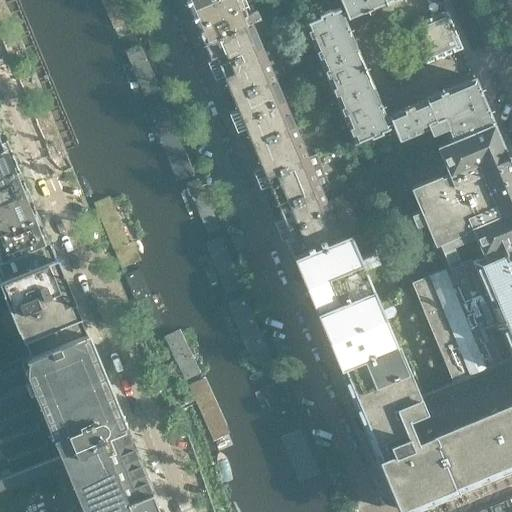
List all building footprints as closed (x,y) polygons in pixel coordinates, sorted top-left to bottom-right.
[(121,0),(100,0),(115,38),(134,31),(121,0)] [(185,0),(189,10),(213,0),(185,0)] [(241,7),(238,0),(213,0),(189,10),(195,25),(241,7)] [(340,0),(313,0),(319,13),(330,8),(331,11),(339,8),(341,14),(346,12),(340,0)] [(387,0),(340,0),(346,12),(347,15),(383,1),(383,2),(387,0)] [(39,7),(17,15),(35,65),(57,57),(39,7)] [(202,42),(257,19),(255,12),(245,17),(241,7),(195,25),(202,42)] [(355,48),(341,14),(339,8),(331,11),(330,8),(319,13),(320,16),(303,23),(319,63),(355,48)] [(461,48),(445,11),(410,25),(425,63),(461,48)] [(274,79),(261,49),(281,41),(269,14),(257,19),(202,42),(209,58),(214,56),(231,97),(274,79)] [(139,42),(123,48),(143,96),(158,90),(139,42)] [(370,84),(355,48),(319,63),(334,99),(370,84)] [(64,67),(42,74),(60,122),(81,114),(64,67)] [(491,122),(482,99),(473,77),(423,98),(424,100),(389,114),(399,139),(426,127),(429,134),(443,129),(447,140),(491,122)] [(293,125),(274,79),(231,97),(251,143),(293,125)] [(388,126),(370,84),(334,99),(351,141),(369,133),(370,136),(381,131),(380,129),(388,126)] [(176,180),(194,173),(164,97),(145,105),(176,180)] [(91,194),(108,187),(80,120),(62,128),(91,194)] [(511,169),(491,122),(447,140),(434,146),(447,175),(439,178),(438,175),(409,187),(418,211),(410,215),(414,225),(423,222),(433,245),(462,233),(461,230),(469,227),(480,255),(417,281),(410,284),(451,383),(500,362),(487,329),(498,324),(511,357),(511,356),(511,169)] [(319,188),(293,125),(251,143),(277,206),(319,188)] [(8,147),(0,149),(0,176),(17,170),(8,147)] [(0,204),(27,193),(17,170),(0,176),(0,181),(1,183),(0,183),(0,204)] [(200,176),(185,182),(207,236),(221,230),(200,176)] [(358,228),(347,201),(328,209),(319,188),(277,206),(290,237),(285,239),(292,256),(340,235),(358,228)] [(0,231),(37,217),(31,203),(27,193),(0,204),(0,231)] [(121,267),(142,258),(114,193),(93,202),(121,267)] [(0,259),(45,241),(47,240),(37,217),(0,231),(0,259)] [(204,242),(227,293),(245,285),(222,234),(204,242)] [(396,370),(340,235),(292,256),(292,257),(348,390),(396,370)] [(159,511),(85,331),(84,331),(83,331),(76,316),(77,316),(71,300),(60,271),(59,272),(53,256),(52,257),(45,241),(0,259),(0,287),(1,290),(1,291),(16,328),(17,328),(21,339),(22,338),(29,354),(0,365),(0,511),(159,511)] [(417,281),(405,252),(390,258),(402,288),(410,284),(417,281)] [(123,275),(145,330),(164,323),(141,267),(123,275)] [(246,295),(227,302),(255,371),(274,364),(246,295)] [(166,331),(149,338),(170,386),(186,379),(166,331)] [(511,465),(511,356),(511,357),(500,362),(451,383),(414,398),(402,368),(396,370),(348,390),(398,511),(399,511),(404,510),(511,465)] [(281,380),(261,389),(277,427),(297,418),(281,380)] [(173,390),(198,445),(216,437),(191,382),(173,390)] [(299,427),(278,435),(297,481),(317,473),(299,427)]
